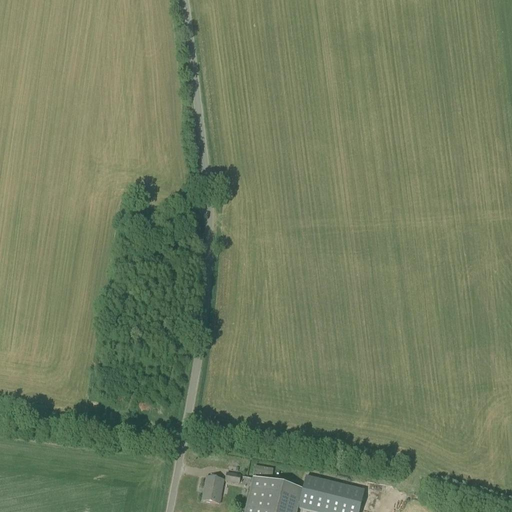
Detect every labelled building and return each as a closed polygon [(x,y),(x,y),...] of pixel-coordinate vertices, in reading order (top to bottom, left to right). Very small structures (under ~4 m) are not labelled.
[(252,467),(252,480),(263,480),(263,468),(252,467)] [(239,486),(240,477),(226,474),(224,483),(239,486)] [(305,511),(359,511),(365,492),(317,480),(306,478),(302,492),(298,510),(305,511)] [(219,506),(224,482),(207,479),(204,489),(206,490),(204,503),(219,506)] [(245,511),(296,511),(302,492),(253,480),(245,511)]
